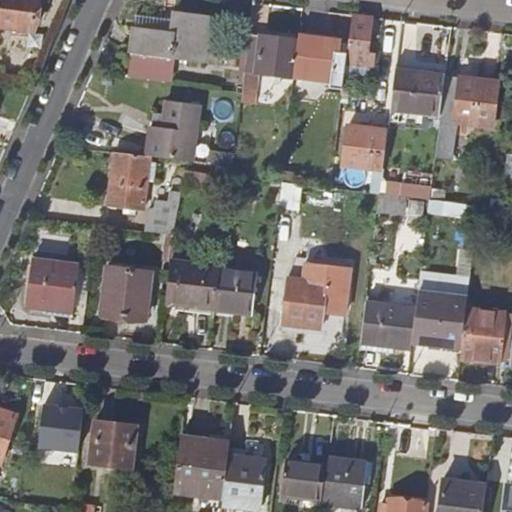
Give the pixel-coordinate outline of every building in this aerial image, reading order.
[(38,0),(0,0),(0,27),(35,31),(38,0)] [(131,53),(206,63),(211,18),(174,14),(172,34),(134,29),(131,53)] [(348,52),(346,65),(372,68),(374,54),(368,54),(372,17),(352,15),(348,52)] [(245,68),(242,93),(255,95),(256,76),(261,36),(249,34),(245,68)] [(343,88),(346,65),(348,52),(338,51),(339,43),(303,39),(303,35),(299,34),(299,41),(295,66),(295,73),(294,75),(330,79),(330,86),(343,88)] [(295,66),(299,41),(261,36),(256,76),(287,78),(288,73),(295,73),(295,66)] [(439,125),(445,76),(425,75),(424,77),(395,74),(390,119),(439,125)] [(438,134),(435,159),(452,160),(456,123),(461,78),(448,77),(445,76),(439,125),(438,134)] [(498,83),(461,78),(456,123),(494,127),(498,83)] [(150,126),(146,157),(150,158),(192,163),(199,106),(167,101),(163,128),(150,126)] [(343,165),(383,170),(387,132),(347,127),(343,165)] [(146,157),(115,153),(108,207),(143,212),(150,158),(146,157)] [(210,174),(186,171),(184,186),(208,189),(210,174)] [(386,195),(401,197),(402,184),(388,183),(386,195)] [(170,188),(169,200),(179,201),(180,189),(170,188)] [(169,200),(157,198),(156,205),(148,211),(146,232),(174,235),(179,201),(169,200)] [(511,224),(511,210),(500,209),(480,207),(478,221),(511,224)] [(221,267),(171,261),(166,303),(216,309),(221,267)] [(28,308),(75,313),(80,267),(33,262),(28,308)] [(257,271),(221,267),(216,309),(252,314),(257,271)] [(107,268),(102,315),(146,320),(151,273),(107,268)] [(326,284),(288,280),(283,324),(321,329),(326,284)] [(462,348),(467,310),(468,299),(419,294),(417,309),(414,336),(413,343),(462,348)] [(414,336),(417,309),(367,302),(362,344),(412,350),(413,343),(414,336)] [(462,348),(461,360),(501,363),(507,314),(467,310),(462,348)] [(511,322),(511,314),(507,314),(501,363),(507,364),(511,322)] [(326,332),(348,333),(349,316),(326,315),(326,332)] [(41,446),(83,448),(84,405),(43,403),(41,446)] [(0,409),(0,468),(16,415),(0,409)] [(91,463),(132,468),(136,426),(96,422),(91,463)] [(229,455),(230,443),(181,437),(174,492),(224,498),(229,455)] [(229,455),(224,498),(223,506),(260,510),(265,460),(229,455)] [(328,459),(323,503),(361,508),(367,463),(328,459)] [(326,467),(286,462),(283,494),(322,498),(326,467)] [(483,511),(487,485),(444,480),(440,511),(483,511)] [(425,511),(427,504),(389,499),(387,511),(425,511)]
